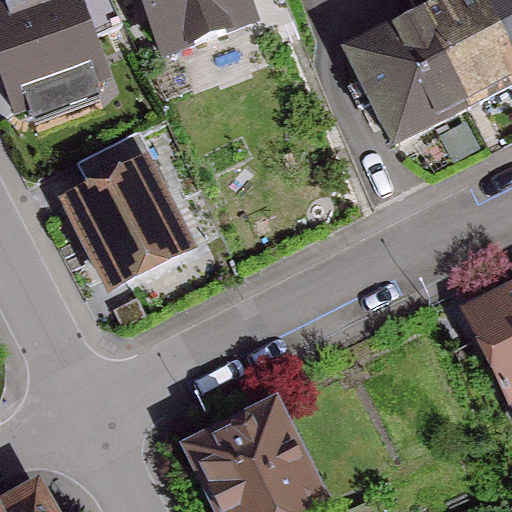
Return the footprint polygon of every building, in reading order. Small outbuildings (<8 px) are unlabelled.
[(68,0),(38,0),(0,14),(0,85),(11,115),(98,82),(68,0)] [(136,0),(158,59),(246,26),(236,0),(136,0)] [(477,106),(511,87),(511,65),(478,0),(460,0),(449,6),(447,1),(433,8),(436,13),(417,22),(463,112),(477,106)] [(511,0),(478,0),(511,65),(511,0)] [(391,150),(463,112),(417,22),(346,58),(391,150)] [(87,197),(65,209),(107,292),(181,254),(140,172),(151,167),(135,135),(134,134),(71,166),(87,197)] [(511,293),(465,317),(511,411),(511,293)] [(213,449),(187,462),(211,511),(306,511),(316,507),(269,412),(209,442),(213,449)] [(39,511),(38,510),(18,503),(1,511),(39,511)]
